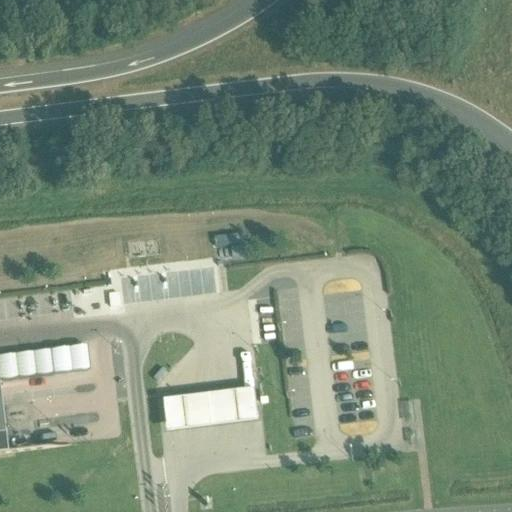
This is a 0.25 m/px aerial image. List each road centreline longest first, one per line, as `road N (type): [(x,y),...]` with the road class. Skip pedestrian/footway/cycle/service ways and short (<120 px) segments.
road 1 (motorway): [(0,119),(347,80),(450,102),(511,142)]
road 2 (motorway): [(267,0),(149,62),(0,87)]
